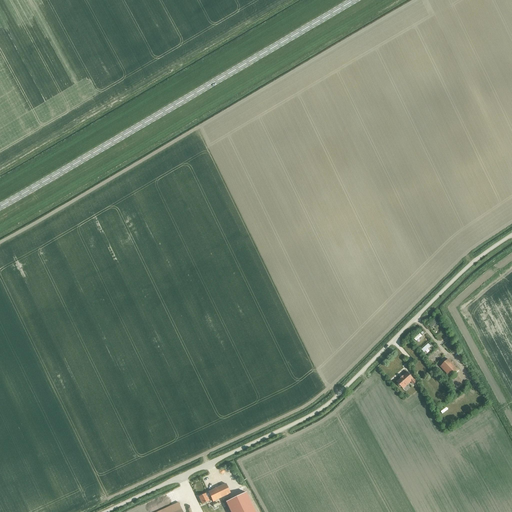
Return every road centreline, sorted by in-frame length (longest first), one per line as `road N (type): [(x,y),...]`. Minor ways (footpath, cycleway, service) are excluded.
road 1 (unclassified): [(101,511),(329,396),(511,232)]
road 2 (secondary): [(0,205),(356,0)]
